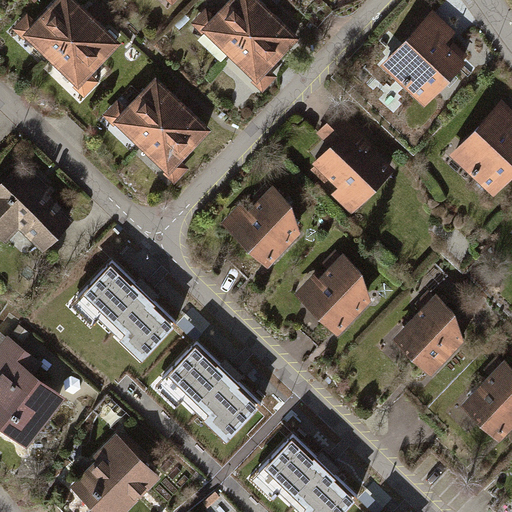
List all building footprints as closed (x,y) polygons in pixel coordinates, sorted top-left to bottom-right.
[(59,0),(28,33),(53,57),(91,17),(73,0),(59,0)] [(233,0),(207,28),(232,52),(270,12),(257,0),(233,0)] [(295,36),(270,12),(232,52),(257,76),(295,36)] [(445,29),(430,15),(387,62),(404,78),(403,80),(407,84),(409,82),(427,99),(461,63),(460,61),(465,56),(458,48),(453,44),(447,50),(436,40),(445,29)] [(116,41),(91,17),(53,57),(78,81),(116,41)] [(118,120),(143,144),(182,104),(156,80),(118,120)] [(207,128),(182,104),(143,144),(168,168),(207,128)] [(511,121),(511,116),(499,105),(456,151),(473,168),(472,170),(476,174),(477,172),(496,189),(511,171),(511,135),(505,129),(511,121)] [(331,174),(353,196),(364,185),(366,187),(374,187),(387,173),(387,165),(366,145),(364,147),(356,139),(360,133),(337,112),(319,132),(332,145),(317,161),(319,162),(313,168),(326,179),(331,174)] [(42,244),(69,218),(44,194),(49,189),(33,173),(28,178),(18,169),(0,186),(0,230),(13,216),(42,244)] [(261,202),(239,225),(250,235),(249,237),(249,245),(262,258),(270,258),(290,237),(288,235),(297,226),(290,220),(291,216),(289,212),(286,210),(291,205),(274,188),(273,190),(267,184),(256,197),(261,202)] [(320,305),(320,313),(333,325),(341,325),(360,305),(358,303),(367,294),(361,287),(361,284),(360,280),(357,277),(361,272),(345,256),(343,257),(336,251),(324,263),(331,270),(310,292),(321,303),(320,305)] [(177,321),(112,260),(78,296),(116,332),(123,325),(149,350),(177,321)] [(424,310),(403,333),(414,344),(412,345),(412,353),(425,366),(433,366),(453,345),(451,343),(460,334),(454,327),(454,324),(452,321),(449,318),(454,312),(437,297),(436,298),(429,291),(417,303),(424,310)] [(5,426),(24,441),(59,396),(21,366),(30,354),(9,338),(0,349),(0,372),(3,375),(0,378),(0,419),(6,424),(5,426)] [(234,431),(261,402),(197,341),(162,377),(201,413),(208,406),(234,431)] [(493,376),(471,399),(482,409),(481,411),(481,420),(494,432),(502,432),(511,420),(511,368),(506,362),(505,363),(497,357),(492,363),(487,371),(493,376)] [(341,511),(358,495),(293,434),(259,469),(298,506),(304,499),(317,511),(341,511)] [(97,505),(104,511),(117,511),(155,474),(117,437),(98,456),(102,460),(82,479),(99,496),(97,505)]
